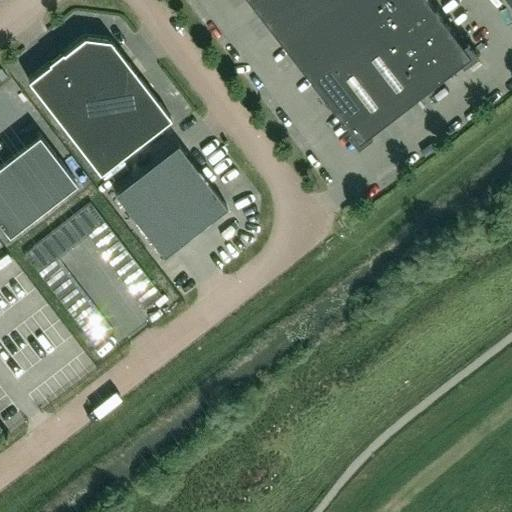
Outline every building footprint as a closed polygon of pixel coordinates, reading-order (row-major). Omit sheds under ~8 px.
[(252,0),(275,28),(311,0),(252,0)] [(287,44),(343,1),(342,0),(311,0),(275,28),(287,44)] [(355,17),(377,0),(344,0),(343,1),(355,17)] [(368,33),(409,0),(377,0),(355,17),(368,33)] [(380,48),(395,37),(436,5),(431,0),(409,0),(368,33),(380,48)] [(368,33),(355,17),(343,1),(287,44),(312,76),(368,33)] [(407,52),(448,21),(436,5),(395,37),(407,52)] [(465,64),(479,54),(469,41),(465,43),(448,21),(407,52),(395,37),(380,48),(404,80),(417,97),(463,61),(465,64)] [(417,97),(404,80),(380,48),(368,33),(312,76),(353,130),(350,132),(360,146),(373,135),(371,132),(417,97)] [(170,116),(109,37),(83,34),(62,50),(49,61),(27,78),(99,171),(170,116)] [(76,181),(38,132),(0,160),(0,223),(8,233),(76,181)] [(226,204),(177,141),(114,190),(140,224),(163,253),(218,210),(226,204)] [(90,202),(80,209),(95,228),(85,235),(93,245),(112,230),(90,202)] [(95,228),(80,209),(62,224),(76,243),(85,235),(95,228)] [(76,243),(62,224),(52,231),(67,250),(76,243)] [(100,254),(119,239),(112,230),(93,245),(100,254)] [(67,250),(52,231),(33,246),(48,265),(57,257),(67,250)] [(107,263),(126,248),(119,239),(100,254),(107,263)] [(45,281),(64,267),(57,257),(48,265),(33,246),(23,253),(34,267),(45,281)] [(114,272),(133,257),(126,248),(107,263),(114,272)] [(121,281),(140,266),(133,257),(114,272),(121,281)] [(128,290),(147,275),(140,266),(121,281),(128,290)] [(52,290),(71,276),(64,267),(45,281),(49,286),(52,290)] [(135,299),(154,284),(147,275),(128,290),(135,299)] [(59,299),(78,285),(71,276),(52,290),(56,295),(59,299)] [(161,293),(154,284),(135,299),(142,308),(161,293)] [(66,308),(85,294),(78,285),(59,299),(63,304),(66,308)] [(73,318),(92,303),(85,294),(66,308),(70,313),(73,318)] [(80,327),(99,312),(92,303),(73,318),(77,322),(80,327)] [(87,336),(106,321),(99,312),(80,327),(84,331),(87,336)] [(113,330),(106,321),(87,336),(94,345),(113,330)] [(80,357),(60,372),(75,392),(96,376),(80,357)]
